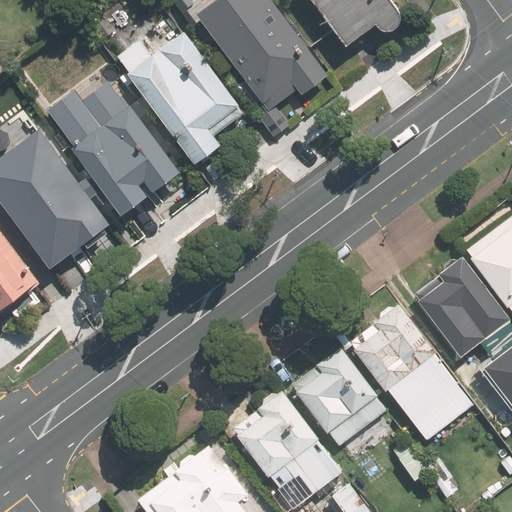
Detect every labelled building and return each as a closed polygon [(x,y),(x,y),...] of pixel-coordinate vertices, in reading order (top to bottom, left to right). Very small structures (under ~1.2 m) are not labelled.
[(256,0),(213,0),(184,22),(251,110),(308,67),(256,0)] [(377,0),(295,0),(338,56),(390,16),(377,0)] [(161,25),(106,67),(174,157),(229,115),(161,25)] [(102,86),(48,127),(117,216),(170,175),(102,86)] [(19,128),(0,142),(0,223),(36,270),(93,226),(19,128)] [(511,214),(473,244),(511,295),(511,214)] [(0,244),(0,299),(27,279),(0,244)] [(511,354),(511,311),(467,249),(441,268),(446,274),(423,291),(467,351),(486,337),(503,361),(511,354)] [(402,294),(352,335),(433,435),(483,394),(402,294)] [(348,337),(295,378),(343,442),(397,401),(348,337)] [(349,465),(286,382),(237,418),(299,502),(349,465)] [(436,462),(410,434),(394,448),(419,477),(436,462)] [(213,438),(143,490),(159,511),(253,511),(244,500),(257,490),(235,460),(231,462),(213,438)] [(483,498),(511,475),(511,447),(507,442),(485,460),(481,455),(461,471),(468,480),(449,496),(461,511),(480,495),(483,498)] [(378,511),(382,510),(353,476),(332,493),(348,511),(378,511)]
